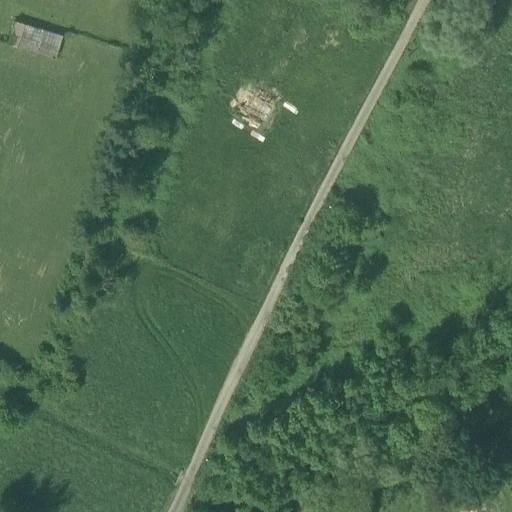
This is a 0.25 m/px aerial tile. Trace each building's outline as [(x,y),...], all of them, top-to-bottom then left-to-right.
[(9,44),(18,47),(24,24),(15,21),(9,44)] [(44,30),(24,24),(18,47),(37,53),(44,30)] [(63,36),(44,30),(37,53),(56,59),(63,36)] [(245,88),(254,93),(269,101),(276,106),(279,101),(245,81),(242,86),(245,88)] [(246,107),(254,93),(245,88),(237,102),(246,107)] [(269,101),(254,93),(246,107),(261,116),(269,101)] [(246,107),(237,102),(231,112),(262,131),(276,106),(269,101),(261,116),(246,107)]
